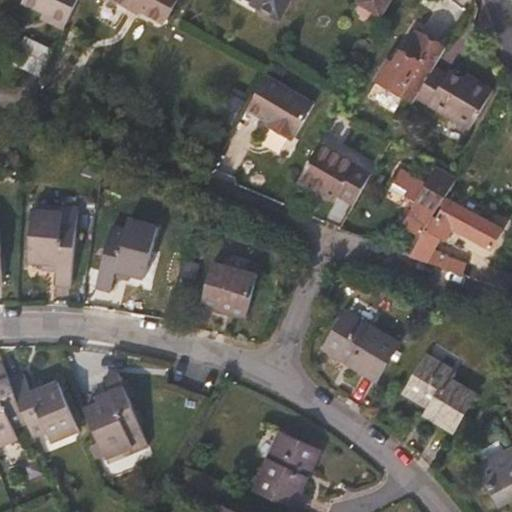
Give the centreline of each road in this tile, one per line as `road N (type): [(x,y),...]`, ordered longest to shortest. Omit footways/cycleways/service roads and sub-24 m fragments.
road 1 (residential): [(0,104),(511,313)]
road 2 (residential): [(407,477),(331,413),(274,380),(175,343),(93,327),(0,326)]
